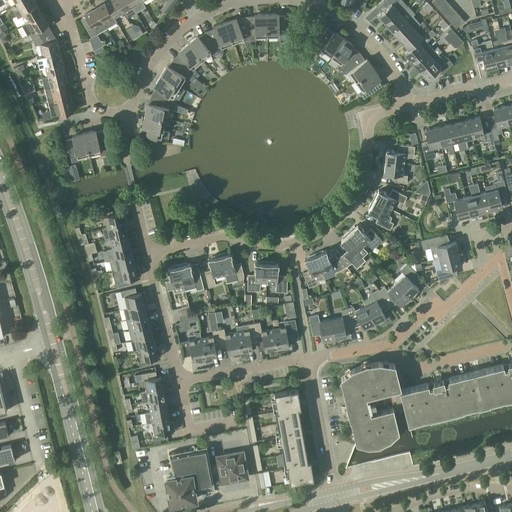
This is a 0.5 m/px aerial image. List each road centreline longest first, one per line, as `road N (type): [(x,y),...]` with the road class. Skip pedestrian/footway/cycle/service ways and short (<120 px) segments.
road 1 (residential): [(149,253),(225,234),(272,245),(323,232),(351,208),(369,170),(375,114),(408,105)]
road 2 (secondary): [(57,338),(0,159)]
road 3 (secondary): [(100,511),(57,338)]
road 4 (residential): [(256,0),(175,31),(143,75),(131,110)]
road 5 (secondary): [(45,341),(88,511)]
road 6 (secondary): [(0,195),(45,341)]
road 7 (residential): [(131,110),(105,112),(93,104),(72,32),(52,2)]
road 8 (residential): [(408,105),(372,45),(312,4)]
road 9 (residential): [(389,345),(412,373),(511,347)]
road 10 (residential): [(333,493),(308,358)]
road 11 (residential): [(179,380),(308,358)]
road 12 (residential): [(179,380),(149,253)]
road 13 (tertiary): [(511,455),(391,484)]
road 14 (residential): [(389,345),(486,272)]
road 15 (residential): [(41,467),(8,351)]
road 16 (residential): [(395,511),(440,494),(511,488)]
